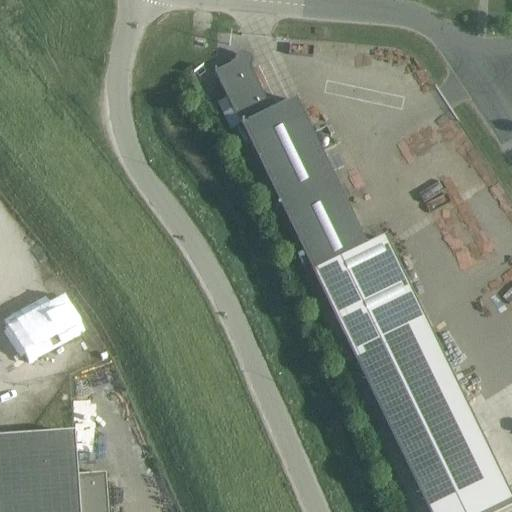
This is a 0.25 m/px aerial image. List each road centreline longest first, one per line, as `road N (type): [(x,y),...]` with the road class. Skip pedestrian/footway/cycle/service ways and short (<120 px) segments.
road 1 (unclassified): [(319,511),(195,242),(131,149),(122,110),(127,50),(147,0)]
road 2 (unclassified): [(478,75),(430,28),(390,13),(263,0)]
road 3 (track): [(110,379),(92,338),(0,212)]
